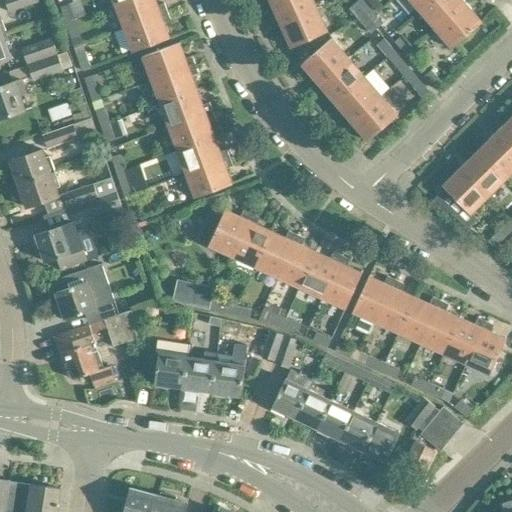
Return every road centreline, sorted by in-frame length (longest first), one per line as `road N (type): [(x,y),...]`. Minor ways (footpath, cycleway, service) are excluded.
road 1 (tertiary): [(359,511),(262,458),(99,430)]
road 2 (residential): [(362,195),(274,113),(215,0)]
road 3 (tertiary): [(99,430),(201,456),(305,511)]
road 4 (residential): [(362,195),(511,48)]
road 5 (residential): [(511,299),(362,195)]
road 6 (residential): [(3,415),(12,334),(0,277)]
